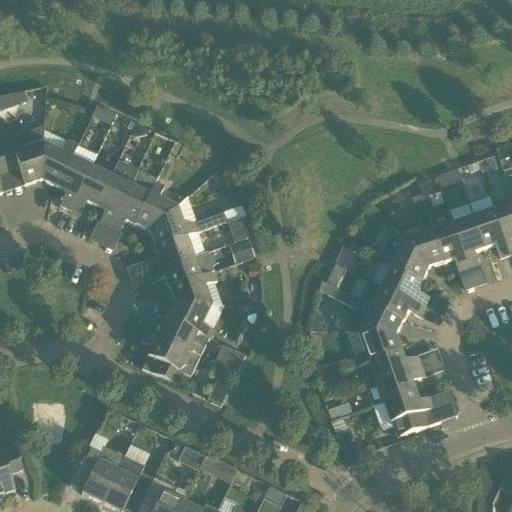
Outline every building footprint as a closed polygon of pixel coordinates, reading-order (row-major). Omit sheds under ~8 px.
[(12,142),(0,145),(0,156),(7,175),(18,171),(24,188),(40,182),(42,146),(43,132),(43,128),(11,139),(12,142)] [(40,182),(56,190),(76,148),(77,147),(67,142),(61,155),(42,146),(40,182)] [(59,207),(70,212),(90,169),(96,157),(76,148),(56,190),(65,195),(59,207)] [(511,166),(509,160),(500,163),(510,191),(511,197),(511,166)] [(98,226),(108,231),(138,173),(117,163),(110,178),(95,209),(104,213),(98,226)] [(86,204),(95,209),(110,178),(90,169),(70,212),(80,217),(86,204)] [(124,223),(134,227),(155,184),(155,181),(138,173),(108,231),(118,235),(124,223)] [(448,176),(438,180),(442,190),(452,186),(448,176)] [(134,227),(149,234),(176,209),(157,200),(163,188),(155,184),(134,227)] [(417,213),(426,209),(422,197),(412,201),(417,213)] [(149,234),(153,249),(198,234),(228,224),(222,215),(196,224),(187,199),(176,209),(149,234)] [(511,205),(495,212),(511,257),(511,256),(511,205)] [(450,213),(470,271),(481,267),(476,254),(486,251),(475,219),(474,219),(469,206),(450,213)] [(475,219),(486,251),(495,248),(500,261),(511,257),(495,212),(475,219)] [(450,213),(429,219),(445,265),(455,262),(459,275),(470,271),(450,213)] [(429,270),(445,265),(429,219),(396,232),(405,242),(429,270)] [(405,242),(396,232),(393,229),(381,255),(383,256),(379,264),(383,266),(423,285),(424,284),(423,284),(429,270),(405,242)] [(144,264),(147,274),(205,254),(198,234),(153,249),(157,259),(144,264)] [(164,280),(168,290),(213,274),(211,270),(213,267),(210,259),(207,258),(206,254),(205,254),(147,274),(151,285),(164,280)] [(374,285),(426,310),(431,300),(419,294),(423,285),(383,266),(374,285)] [(336,267),(327,286),(333,289),(338,291),(347,272),(336,267)] [(216,283),(213,274),(168,290),(174,305),(210,307),(204,287),(216,283)] [(361,302),(404,324),(409,314),(421,320),(426,310),(374,285),(370,283),(361,302)] [(361,302),(338,291),(333,289),(329,298),(356,311),(353,318),(345,335),(361,336),(396,338),(404,324),(361,302)] [(174,305),(166,319),(209,340),(213,332),(201,326),(210,307),(174,305)] [(144,333),(187,354),(199,360),(209,340),(166,319),(161,329),(149,323),(144,333)] [(199,360),(187,354),(144,333),(139,343),(152,349),(147,359),(141,371),(150,375),(176,388),(182,376),(189,379),(199,360)] [(361,336),(367,355),(354,360),(357,370),(371,365),(371,364),(402,353),(396,338),(361,336)] [(225,372),(235,377),(245,358),(234,353),(225,372)] [(371,365),(378,384),(423,369),(419,358),(406,362),(402,353),(371,364),(371,365)] [(423,369),(378,384),(365,389),(373,409),(385,405),(417,393),(414,384),(426,379),(423,369)] [(218,403),(226,389),(215,383),(208,397),(218,403)] [(417,393),(385,405),(397,440),(440,425),(435,411),(437,410),(433,399),(420,403),(417,393)] [(10,441),(0,443),(0,496),(14,492),(9,478),(21,474),(10,441)] [(172,442),(167,454),(175,458),(180,446),(172,442)] [(81,496),(101,505),(116,473),(123,459),(103,449),(100,456),(88,450),(69,488),(82,494),(81,496)] [(184,450),(180,457),(198,466),(201,459),(184,450)] [(114,511),(122,511),(136,482),(116,473),(101,505),(114,511)] [(136,482),(149,489),(152,481),(140,475),(136,482)] [(152,511),(177,511),(181,504),(186,495),(153,480),(152,481),(149,489),(141,505),(153,511),(152,511)]
